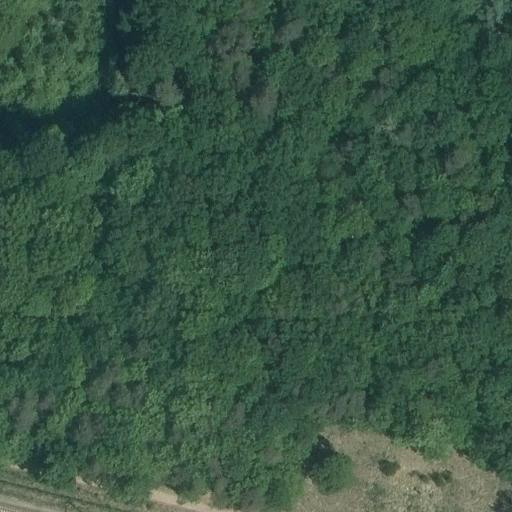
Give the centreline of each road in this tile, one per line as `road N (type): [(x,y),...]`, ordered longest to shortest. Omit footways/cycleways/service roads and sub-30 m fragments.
road 1 (track): [(0,460),(219,511)]
road 2 (unknown): [(511,82),(386,0)]
